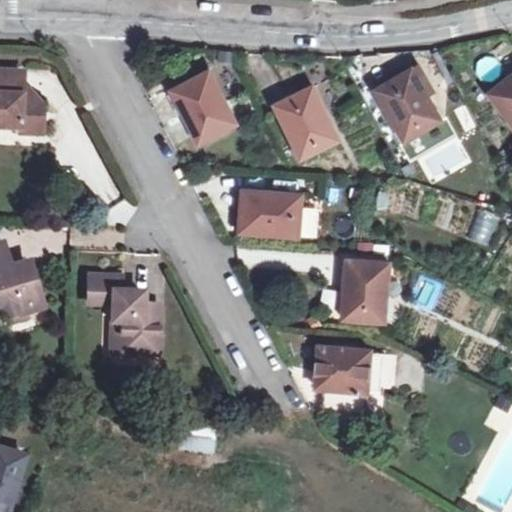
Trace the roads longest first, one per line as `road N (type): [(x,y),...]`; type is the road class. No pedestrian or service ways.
road 1 (residential): [(82,24),(339,36),(427,29),(511,7)]
road 2 (residential): [(274,398),(82,24)]
